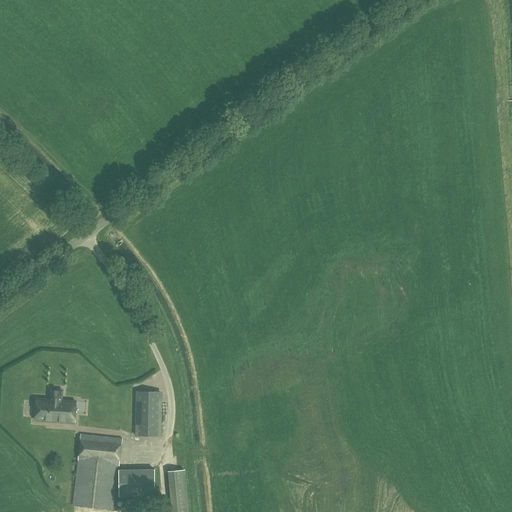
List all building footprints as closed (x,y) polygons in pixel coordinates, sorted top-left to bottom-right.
[(110,375),(115,386),(120,383),(115,373),(110,375)] [(92,386),(88,390),(96,396),(100,392),(92,386)] [(37,397),(35,420),(75,423),(77,400),(62,399),(63,389),(50,388),(50,398),(37,397)] [(162,391),(136,390),(135,435),(161,435),(162,391)] [(55,430),(56,447),(74,446),(73,429),(55,430)] [(81,434),(73,505),(112,509),(117,465),(119,466),(122,439),(81,434)] [(51,467),(64,466),(62,454),(49,455),(51,467)] [(155,496),(155,469),(118,470),(119,497),(155,496)] [(173,511),(187,511),(183,471),(170,472),(173,511)]
